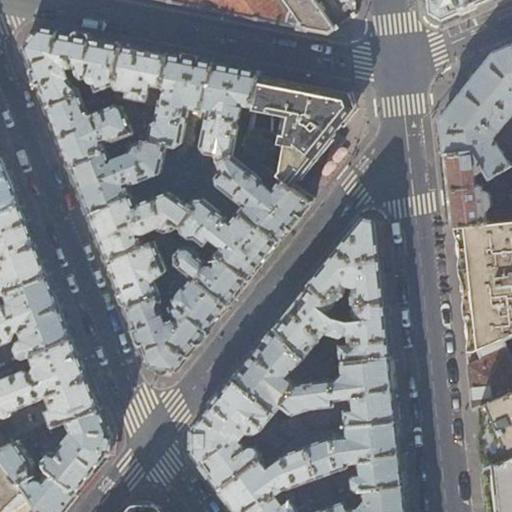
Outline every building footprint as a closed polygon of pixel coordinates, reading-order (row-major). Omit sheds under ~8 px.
[(161,0),(169,1),(221,12),(261,20),(309,29),(328,33),(334,28),(314,0),(161,0)] [(429,0),(431,13),(444,20),(484,3),(489,0),(429,0)] [(74,66),(71,58),(56,54),(60,31),(51,29),(42,27),(26,47),(36,74),(49,107),(81,95),(78,88),(70,81),(66,71),(73,68),(74,66)] [(116,84),(123,43),(96,38),(60,31),(56,54),(71,58),(74,66),(77,67),(77,69),(80,76),(83,79),(88,77),(89,82),(93,84),(91,86),(93,92),(116,84)] [(163,86),(169,53),(145,48),(123,43),(116,84),(119,88),(124,90),(123,95),(148,99),(151,83),(163,86)] [(511,46),(496,53),(468,87),(447,113),(444,116),(442,119),(443,122),(443,126),(444,136),(446,154),(474,152),(491,178),(495,177),(499,173),(511,165),(496,137),(511,116),(511,46)] [(211,83),(215,61),(194,57),(169,53),(163,86),(168,91),(165,94),(164,99),(162,100),(159,119),(154,123),(151,140),(166,144),(168,143),(176,144),(182,142),(190,107),(191,106),(203,109),(209,84),(211,83)] [(261,77),(262,71),(239,66),(215,61),(211,83),(209,84),(203,109),(211,111),(209,121),(207,124),(203,145),(207,151),(217,153),(220,160),(234,155),(239,128),(237,122),(241,117),(243,105),(251,106),(249,116),(253,117),(255,110),(261,77)] [(255,110),(284,115),(281,134),(251,128),(247,150),(259,160),(292,186),(354,109),(350,94),(292,83),(261,77),(255,110)] [(112,100),(109,93),(102,95),(105,103),(112,100)] [(90,116),(81,95),(49,107),(59,131),(73,167),(93,160),(92,156),(109,149),(107,141),(114,138),(116,140),(135,132),(126,106),(115,106),(90,116)] [(151,140),(154,123),(148,122),(146,140),(151,140)] [(113,159),(109,149),(92,156),(93,160),(73,167),(79,184),(91,213),(131,196),(128,186),(160,173),(166,144),(151,140),(146,140),(136,144),(130,154),(116,161),(113,159)] [(11,174),(0,147),(0,214),(23,206),(11,174)] [(492,180),(491,178),(474,152),(446,154),(450,189),(454,226),(461,226),(500,221),(499,206),(493,202),(490,192),(483,190),(483,185),(492,180)] [(274,187),(271,191),(262,183),(260,177),(234,155),(220,160),(223,170),(217,176),(218,183),(244,205),(240,211),(258,226),(261,227),(280,241),(295,221),(311,202),(292,186),(259,160),(254,166),(270,179),(274,187)] [(502,189),(508,186),(499,173),(495,177),(502,189)] [(135,204),(131,196),(91,213),(99,234),(110,260),(143,247),(140,237),(141,234),(143,234),(156,229),(167,233),(181,228),(194,212),(189,207),(170,191),(137,205),(135,204)] [(258,226),(240,211),(231,221),(204,199),(196,199),(189,207),(194,212),(181,228),(183,232),(190,238),(198,238),(205,245),(211,238),(219,244),(223,245),(217,254),(249,279),(264,260),(280,241),(261,227),(258,226)] [(5,293),(50,275),(36,239),(23,206),(0,214),(0,270),(1,274),(0,277),(0,289),(2,294),(5,293)] [(276,328),(304,360),(314,370),(324,381),(330,375),(310,353),(327,332),(341,337),(347,335),(351,337),(351,345),(342,346),(344,363),(392,357),(389,328),(382,266),(378,222),(364,218),(332,257),(293,306),(276,328)] [(511,336),(511,220),(500,221),(461,226),(464,250),(472,322),(475,353),(505,340),(511,336)] [(154,239),(155,244),(143,247),(110,260),(115,275),(127,307),(159,296),(154,281),(167,272),(158,251),(164,247),(160,237),(154,239)] [(249,279),(217,254),(213,259),(213,264),(210,267),(208,266),(206,261),(190,246),(182,248),(177,255),(177,265),(178,267),(228,305),(239,292),(249,279)] [(211,327),(228,305),(178,267),(177,273),(188,281),(190,280),(191,281),(177,299),(177,306),(171,309),(179,331),(170,343),(188,356),(211,327)] [(62,306),(50,275),(5,293),(9,303),(0,306),(0,346),(14,341),(16,335),(21,332),(23,332),(26,341),(20,344),(18,349),(21,358),(23,359),(32,356),(75,339),(62,306)] [(166,310),(159,296),(127,307),(139,336),(151,367),(175,372),(188,356),(170,343),(179,331),(171,309),(166,310)] [(304,360),(276,328),(253,356),(234,380),(277,414),(284,407),(284,405),(300,386),(291,378),(304,360)] [(87,371),(75,339),(32,356),(36,368),(34,375),(27,372),(0,382),(0,448),(6,446),(0,430),(0,417),(41,401),(47,397),(52,410),(47,412),(53,427),(69,422),(102,409),(87,371)] [(511,359),(505,340),(475,353),(467,356),(470,381),(473,409),(480,406),(511,393),(511,359)] [(396,387),(392,357),(344,363),(330,375),(324,381),(325,382),(301,384),(300,386),(284,405),(296,414),(290,424),(300,433),(302,432),(306,431),(300,413),(312,409),(337,406),(337,400),(354,399),(355,409),(347,410),(348,427),(399,421),(396,387)] [(301,384),(325,382),(324,381),(314,370),(301,384)] [(277,414),(234,380),(232,382),(208,411),(195,427),(194,452),(203,464),(222,489),(263,460),(263,455),(258,448),(251,447),(248,448),(242,440),(248,434),(255,434),(263,430),(277,414)] [(511,458),(511,393),(480,406),(483,431),(487,470),(511,458)] [(111,431),(102,409),(69,422),(72,428),(67,435),(70,438),(64,445),(61,442),(45,462),(51,471),(78,493),(95,471),(108,455),(111,431)] [(402,451),(399,421),(348,427),(349,437),(328,439),(316,444),(311,431),(306,431),(302,432),(325,493),(333,493),(328,475),(350,467),(350,464),(360,462),(362,474),(356,475),(353,479),(354,488),(356,490),(364,489),(406,485),(402,451)] [(296,436),(300,433),(290,424),(286,422),(281,427),(293,437),(296,436)] [(300,450),(288,454),(269,467),(263,460),(222,489),(236,509),(237,511),(299,511),(300,511),(300,509),(294,501),(289,501),(286,504),(279,494),(287,488),(290,490),(312,481),(320,497),(325,493),(302,432),(300,433),(296,436),(300,450)] [(41,473),(37,478),(35,464),(20,441),(6,446),(0,448),(0,452),(1,454),(24,488),(41,511),(62,511),(64,510),(78,493),(51,471),(46,476),(41,473)] [(1,454),(0,454),(0,511),(4,511),(2,510),(24,488),(1,454)] [(511,511),(511,458),(487,470),(489,495),(491,511),(511,511)] [(408,511),(406,485),(364,489),(366,501),(361,506),(350,507),(348,499),(336,503),(333,493),(325,493),(332,511),(408,511)] [(332,511),(325,493),(320,497),(325,507),(314,511),(332,511)]
